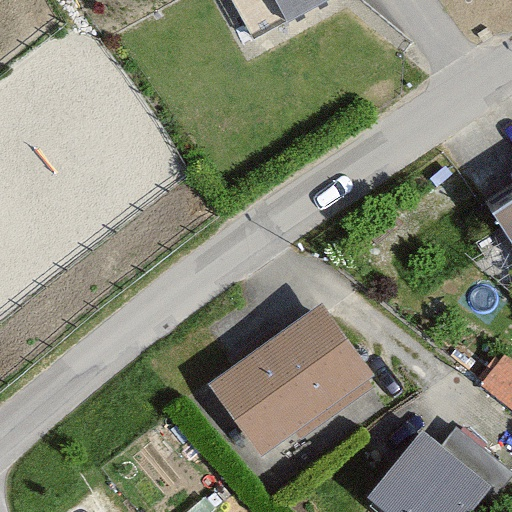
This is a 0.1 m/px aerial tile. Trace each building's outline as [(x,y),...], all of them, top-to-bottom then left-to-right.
[(270,0),(284,26),(334,0),(270,0)] [(511,164),(488,178),(511,220),(511,164)] [(370,378),(321,300),(200,376),(249,454),(370,378)] [(511,361),(497,352),(476,383),(511,406),(511,361)] [(466,511),(494,479),(421,420),(369,484),(404,511),(466,511)]
